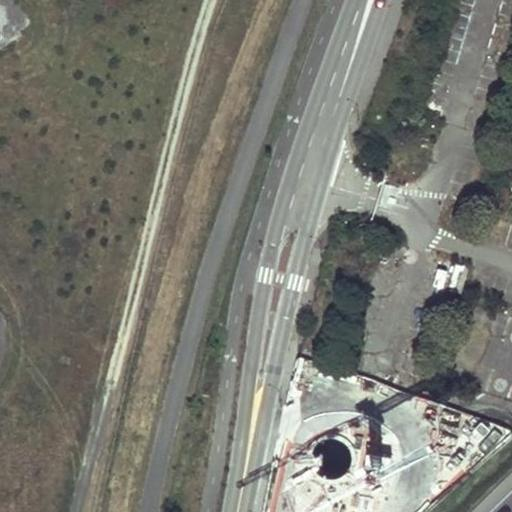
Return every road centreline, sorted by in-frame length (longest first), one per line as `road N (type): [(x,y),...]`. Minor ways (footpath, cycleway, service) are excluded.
road 1 (tertiary): [(308,176),(281,209),(271,249),(248,384),(247,459)]
road 2 (tertiary): [(247,459),(313,205),(308,176)]
road 3 (tertiary): [(368,0),(308,176)]
road 4 (unknown): [(382,511),(481,427)]
